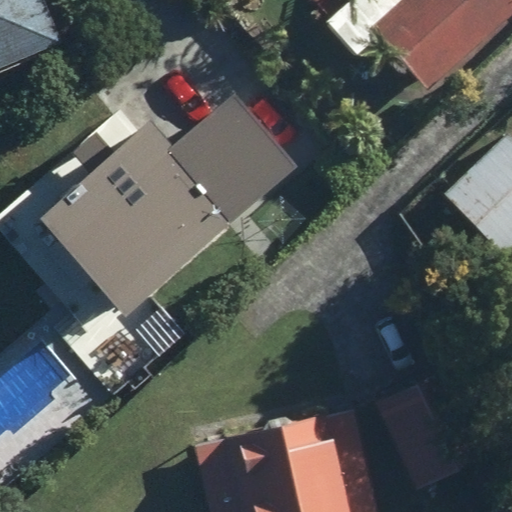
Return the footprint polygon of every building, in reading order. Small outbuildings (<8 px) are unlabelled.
[(0,0),(0,69),(71,42),(54,0),(0,0)] [(511,18),(511,0),(343,0),(323,18),(363,62),(390,38),(435,88),(511,18)] [(99,172),(61,203),(144,303),(319,159),(253,80),(183,137),(144,90),(78,145),(99,172)] [(511,123),(448,185),(511,251),(511,123)] [(462,356),(374,398),(415,483),(503,442),(462,356)] [(383,511),(361,395),(200,425),(216,511),(383,511)]
